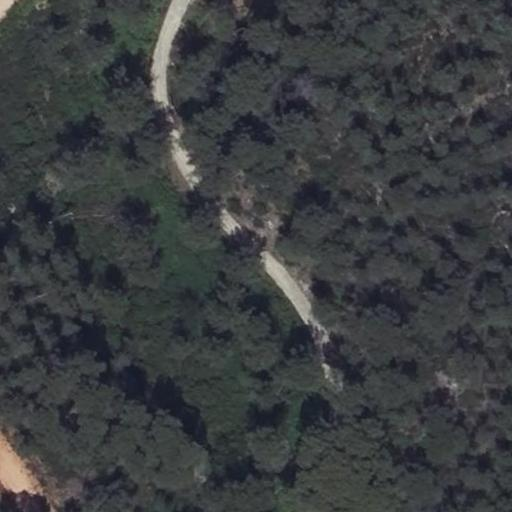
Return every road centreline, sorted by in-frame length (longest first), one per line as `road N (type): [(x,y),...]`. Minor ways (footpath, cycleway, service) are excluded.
road 1 (track): [(309,511),(332,421),(331,387),(306,316),(261,255),(217,215),(161,114),(156,75),(180,0)]
road 2 (track): [(0,402),(53,489),(56,511)]
